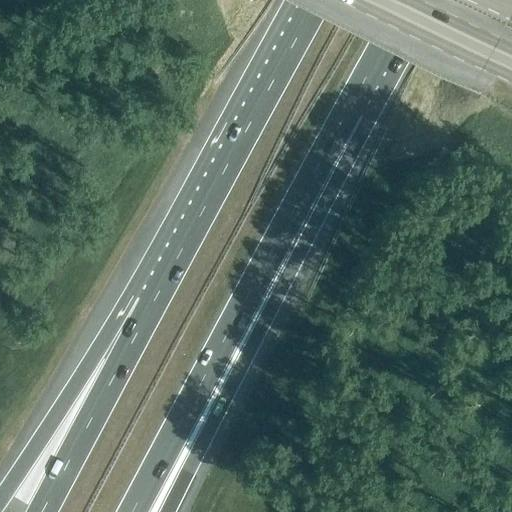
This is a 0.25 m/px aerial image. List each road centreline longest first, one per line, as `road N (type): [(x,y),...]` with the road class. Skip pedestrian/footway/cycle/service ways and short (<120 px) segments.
road 1 (motorway): [(131,511),(307,182)]
road 2 (motorway): [(167,511),(307,182)]
road 3 (motorway): [(314,0),(153,297)]
road 4 (motorway): [(153,297),(115,318),(0,498)]
road 5 (motorway): [(153,297),(40,511)]
road 6 (motorway): [(307,182),(406,0)]
road 7 (primary): [(355,0),(511,77)]
